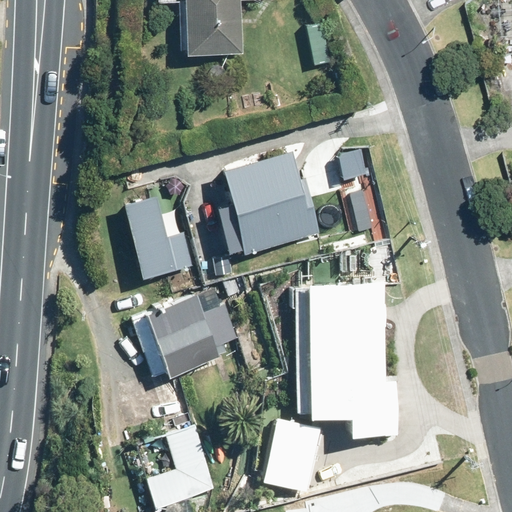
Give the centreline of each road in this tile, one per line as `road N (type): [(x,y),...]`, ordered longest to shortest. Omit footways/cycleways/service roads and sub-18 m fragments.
road 1 (primary): [(0,498),(38,0)]
road 2 (residential): [(511,435),(440,149),(377,0)]
